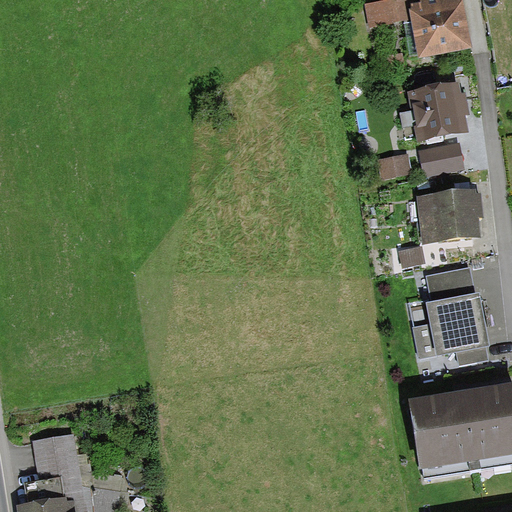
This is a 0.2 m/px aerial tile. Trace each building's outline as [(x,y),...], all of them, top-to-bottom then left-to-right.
[(415,0),(379,0),(380,1),(365,4),(369,27),(411,19),(408,3),(416,2),(415,0)] [(472,47),(463,0),(420,0),(421,1),(416,2),(408,3),(411,19),(418,57),(472,47)] [(460,82),(408,92),(418,142),(469,132),(466,115),(470,115),(466,92),(461,93),(460,82)] [(465,170),(460,143),(419,150),(423,177),(465,170)] [(412,174),(408,154),(377,160),(382,180),(412,174)] [(476,190),(417,196),(423,244),(481,238),(479,218),(483,217),(480,194),(476,194),(476,190)] [(425,264),(422,247),(398,252),(402,269),(425,264)] [(469,268),(426,276),(431,301),(427,302),(426,301),(409,304),(420,359),(456,352),(485,346),(489,345),(479,294),(474,295),(469,268)] [(488,360),(485,346),(456,352),(459,366),(488,360)] [(412,397),(423,470),(511,456),(511,382),(511,381),(412,397)] [(29,504),(17,506),(18,511),(87,511),(78,454),(75,433),(33,440),(40,481),(25,483),(29,504)] [(96,511),(87,453),(78,454),(87,511),(96,511)]
